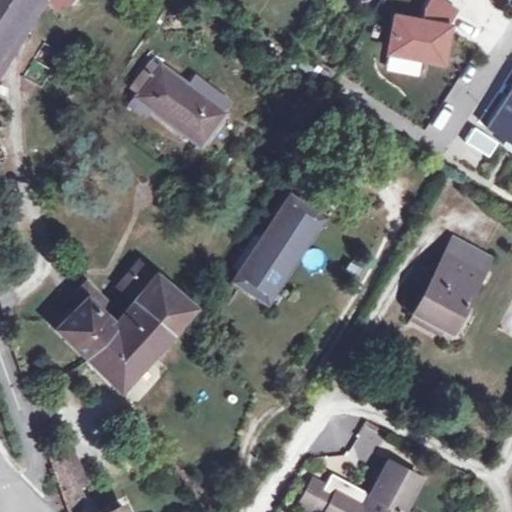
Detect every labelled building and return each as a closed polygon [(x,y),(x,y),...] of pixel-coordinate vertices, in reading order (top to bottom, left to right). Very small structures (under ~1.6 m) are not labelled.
[(0,0),(0,55),(34,0),(0,0)] [(45,0),(58,14),(68,0),(45,0)] [(432,0),(421,21),(396,17),(391,56),(448,64),(453,26),(447,25),(457,8),(441,0),(432,0)] [(156,68),(149,63),(131,87),(139,92),(137,94),(151,104),(150,107),(199,143),(221,113),(159,66),(156,68)] [(320,68),(312,79),(326,88),(334,77),(320,68)] [(511,88),(486,128),(511,144),(511,88)] [(466,142),(489,157),(498,143),(475,128),(466,142)] [(241,269),(233,281),(260,299),(268,286),(316,214),(289,196),(241,269)] [(316,214),(260,299),(265,302),(321,217),(316,214)] [(443,256),(414,311),(443,326),(447,329),(460,305),(463,306),(479,276),(443,256)] [(118,287),(134,300),(154,276),(137,263),(118,287)] [(169,331),(191,307),(154,276),(134,300),(169,331)] [(57,328),(88,358),(113,327),(100,316),(109,307),(85,284),(75,295),(82,302),(76,308),(57,328)] [(69,301),(76,308),(82,302),(75,295),(69,301)] [(140,365),(169,331),(134,300),(113,327),(88,358),(120,388),(140,365)] [(440,332),(443,326),(414,311),(411,316),(440,332)] [(363,420),(348,457),(370,466),(384,428),(363,420)] [(71,456),(51,465),(60,494),(77,486),(83,483),(71,456)] [(402,511),(420,479),(387,461),(363,505),(322,484),(317,495),(303,488),(290,511),(307,511),(309,509),(314,511),(402,511)] [(77,486),(60,494),(61,498),(67,511),(74,511),(77,506),(81,502),(84,501),(77,486)]
